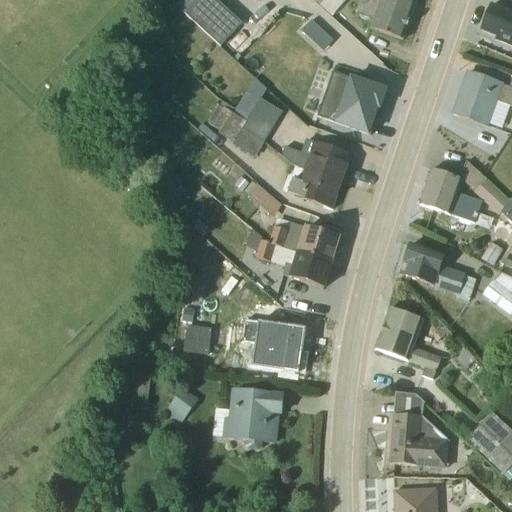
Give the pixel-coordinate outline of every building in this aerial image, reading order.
[(177,12),(176,10),(220,50),(241,28),(210,0),(182,0),(175,9),(177,12)] [(345,2),(342,0),(310,0),(330,18),(345,2)] [(403,44),(416,8),(392,0),(359,0),(354,16),(371,23),(368,32),(403,44)] [(494,44),(511,50),(511,18),(489,10),(480,34),(495,40),(494,44)] [(313,21),(303,30),(322,52),(333,42),(313,21)] [(331,76),(316,120),(369,139),(374,122),(372,121),(376,111),(378,112),(384,94),(331,76)] [(511,79),(508,90),(467,76),(452,119),(486,131),(488,127),(501,132),(511,102),(511,79)] [(255,167),(281,121),(260,110),(234,155),(255,167)] [(303,174),(339,187),(348,160),(304,144),(299,156),(283,150),(280,159),(291,169),(303,174)] [(458,182),(431,173),(418,209),(473,228),(481,205),(459,197),(463,186),(497,217),(508,205),(465,166),(458,182)] [(330,213),(339,187),(303,174),(299,185),(291,183),(287,196),(287,197),(330,213)] [(279,208),(255,188),(246,199),(274,221),(279,208)] [(275,223),(268,247),(330,266),(337,242),(275,223)] [(330,266),(268,247),(251,242),(247,253),(257,256),(255,262),(283,271),(281,279),(322,292),(330,266)] [(411,249),(401,277),(455,297),(453,302),(466,306),(475,281),(441,269),(444,261),(411,249)] [(511,279),(500,271),(482,297),(511,318),(511,279)] [(423,323),(390,311),(375,352),(423,371),(420,378),(432,383),(440,362),(412,351),(423,323)] [(179,392),(165,414),(181,425),(196,402),(179,392)] [(283,400),(231,395),(229,415),(215,413),(212,441),(275,446),(277,417),(281,417),(283,400)] [(421,420),(393,418),(390,468),(446,473),(449,444),(421,420)] [(511,477),(511,437),(492,419),(467,446),(506,484),(511,477)] [(437,511),(436,493),(392,495),(393,511),(437,511)]
